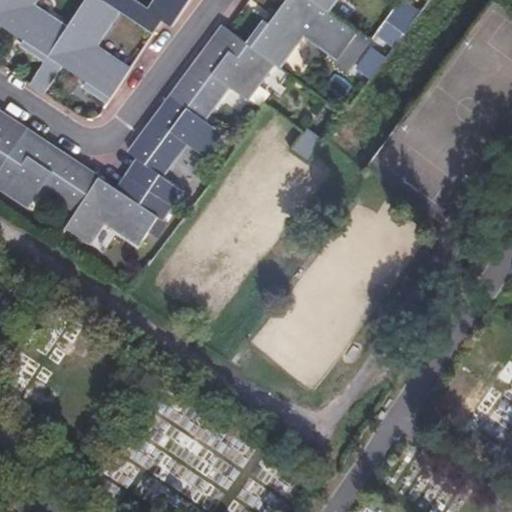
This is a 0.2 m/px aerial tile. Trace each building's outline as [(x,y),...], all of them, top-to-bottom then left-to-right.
[(282,0),(289,5),(273,28),(265,22),(249,44),(227,29),(202,64),(198,61),(131,155),(140,161),(117,193),(0,114),(0,191),(31,212),(44,194),(79,217),(68,235),(91,250),(106,228),(139,251),(160,221),(162,223),(184,192),(168,181),(191,149),(207,160),(224,135),(209,124),(230,94),(248,106),(277,68),(284,73),(305,42),(336,63),(358,33),(333,16),(344,0),(282,0)] [(23,42),(19,47),(44,64),(30,86),(47,98),(66,71),(110,101),(132,70),(99,48),(121,15),(155,39),(166,25),(174,31),(196,0),(0,0),(0,29),(2,27),(23,42)] [(394,49),(421,11),(404,0),(403,0),(377,37),(394,49)] [(373,80),(386,55),(370,46),(357,72),(373,80)] [(305,134),(294,151),(309,160),(320,144),(305,134)] [(10,292),(0,289),(0,312),(4,313),(10,292)]
